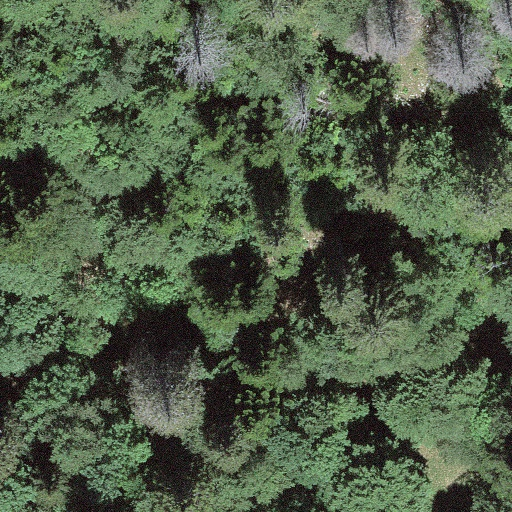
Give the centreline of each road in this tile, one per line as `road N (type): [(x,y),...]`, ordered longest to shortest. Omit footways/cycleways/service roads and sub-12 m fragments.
road 1 (track): [(0,291),(406,511)]
road 2 (track): [(391,506),(511,390)]
